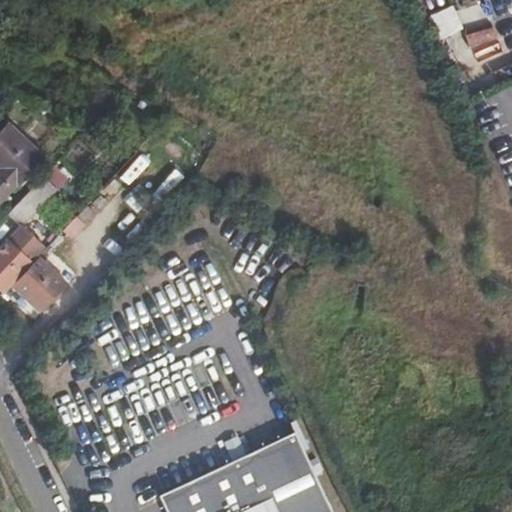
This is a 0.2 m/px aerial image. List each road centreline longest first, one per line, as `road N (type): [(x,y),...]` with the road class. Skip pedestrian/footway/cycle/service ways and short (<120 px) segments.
road 1 (unknown): [(0,358),(65,294),(118,206)]
road 2 (unclassified): [(57,511),(0,391)]
